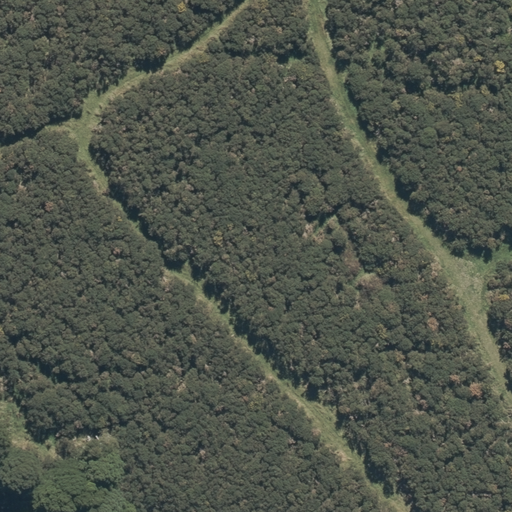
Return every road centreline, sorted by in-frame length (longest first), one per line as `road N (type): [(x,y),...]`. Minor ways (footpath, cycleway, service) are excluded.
road 1 (track): [(91,104),(83,136),(92,170),(401,511)]
road 2 (track): [(314,0),(323,50),(360,140),(438,241),(511,390)]
road 3 (track): [(0,149),(141,80),(246,0)]
road 4 (track): [(332,74),(285,56),(177,57)]
